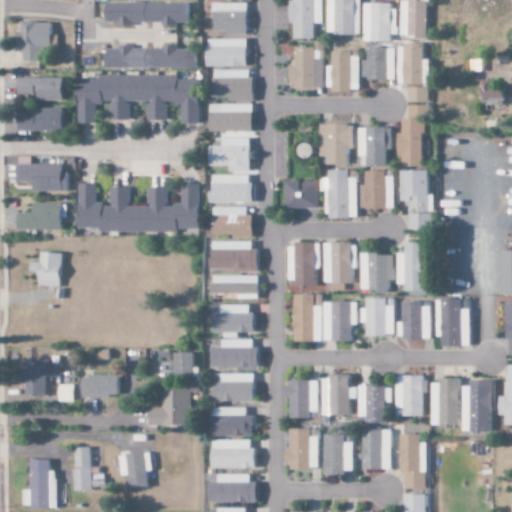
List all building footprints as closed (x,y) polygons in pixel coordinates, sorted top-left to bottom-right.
[(324,24),(324,0),(293,0),(293,23),(293,39),(316,39),(317,24),(324,24)] [(329,0),(328,34),(362,35),(362,21),(357,21),(357,0),(329,0)] [(428,0),(408,0),(409,2),(402,2),(402,38),(428,38),(428,0)] [(365,42),(393,42),(394,4),(366,3),(365,42)] [(164,24),(164,26),(178,26),(178,23),(191,23),(191,4),(108,4),(108,23),(164,24)] [(214,4),(215,32),(227,32),(227,36),(249,36),(248,4),(214,4)] [(22,63),(40,62),(40,46),(58,46),(58,35),(53,35),(52,22),(21,22),(22,63)] [(248,39),(207,40),(208,67),(249,67),(248,39)] [(297,66),(292,66),(292,88),(326,87),(325,42),(317,43),(317,47),(297,48),(297,66)] [(426,44),(402,44),(401,84),(431,85),(431,61),(426,61),(426,44)] [(108,47),(107,69),(199,70),(199,49),(108,47)] [(334,51),(334,92),(361,92),(361,52),(334,51)] [(228,102),(255,102),(255,78),(250,78),(250,70),(214,70),(213,98),(228,98),(228,102)] [(64,79),(20,78),(20,96),(38,96),(38,101),(63,102),(64,79)] [(200,78),(79,78),(79,124),(96,124),(96,104),(110,104),(110,121),(130,121),(130,102),(148,102),(148,121),(168,121),(168,104),(182,104),(182,124),(200,124),(200,78)] [(499,99),(498,81),(478,82),(479,100),(499,99)] [(410,103),(430,103),(430,88),(410,87),(410,103)] [(210,105),(210,133),(216,133),(216,146),(211,147),(212,167),(230,167),(230,172),(253,171),(252,135),(254,135),(253,104),(210,105)] [(425,106),(410,106),(410,118),(404,119),(404,134),(399,134),(400,156),(404,156),(404,167),(426,167),(425,106)] [(19,115),(20,132),(64,131),(64,109),(38,109),(38,114),(19,115)] [(350,165),(349,149),(355,149),(355,125),(322,126),(322,157),(330,157),(330,166),(350,165)] [(393,128),(360,128),(361,162),(360,162),(360,166),(389,166),(388,150),(393,150),(393,128)] [(34,192),(69,192),(69,173),(63,173),(64,165),(19,165),(19,182),(34,182),(34,192)] [(352,170),(332,171),(332,179),(325,179),(325,192),(332,192),(332,219),(359,218),(359,178),(352,178),(352,170)] [(367,171),(367,185),(362,185),(363,210),(396,209),(395,171),(367,171)] [(403,171),(403,202),(412,202),(412,211),(436,211),(435,195),(430,195),(430,171),(403,171)] [(213,204),(254,204),(254,174),(212,175),(213,204)] [(319,182),(287,182),(286,209),(319,209),(319,182)] [(79,228),(101,229),(101,232),(180,234),(180,229),(200,230),(201,185),(182,185),(182,206),(168,205),(168,189),(149,188),(149,208),(131,207),(131,188),(111,188),(111,205),(97,205),(97,185),(80,184),(79,228)] [(34,213),(19,213),(18,230),(63,231),(63,204),(34,203),(34,213)] [(248,208),(214,208),(213,235),(233,235),(233,238),(254,239),(254,216),(248,216),(248,208)] [(433,231),(433,213),(411,214),(411,231),(433,231)] [(213,270),(260,271),(260,250),(253,250),(253,242),(213,242),(213,270)] [(325,283),(333,283),(333,291),(346,291),(346,284),(354,284),(354,243),(326,243),(325,283)] [(427,243),(407,243),(407,254),(398,254),(398,285),(408,285),(408,296),(427,296),(427,243)] [(289,244),(289,281),(297,281),(297,286),(318,286),(318,244),(289,244)] [(511,251),(498,252),(498,295),(511,295),(511,251)] [(33,263),(33,272),(40,273),(40,287),(63,288),(64,253),(42,253),(42,263),(33,263)] [(395,254),(361,254),(362,292),(390,292),(390,281),(395,281),(395,254)] [(240,300),(260,299),(260,276),(213,277),(214,295),(240,294),(240,300)] [(323,343),(324,295),(298,295),(296,342),(323,343)] [(389,299),(368,299),(369,309),(363,309),(363,324),(368,323),(369,337),(397,336),(396,306),(389,306),(389,299)] [(471,299),(438,300),(439,338),(444,338),(444,347),(472,346),(471,299)] [(359,303),(325,303),(326,342),(354,342),(353,326),(359,326),(359,303)] [(433,340),(433,303),(405,303),(405,323),(399,323),(399,339),(433,340)] [(216,313),(216,333),(257,334),(257,314),(252,314),(252,306),(223,306),(223,313),(216,313)] [(255,340),(220,341),(220,348),(214,348),(214,369),(262,368),(261,349),(255,349),(255,340)] [(195,353),(175,354),(176,378),(195,378),(195,353)] [(48,397),(48,377),(56,377),(57,365),(24,365),(24,384),(28,384),(27,396),(48,397)] [(511,366),(506,366),(506,384),(503,384),(503,397),(497,397),(497,416),(503,416),(503,426),(511,426),(511,366)] [(256,374),(222,374),(222,382),(216,382),(216,403),(256,403),(256,374)] [(121,376),(84,376),(84,396),(122,396),(121,376)] [(324,416),(352,416),(352,377),(325,376),(324,416)] [(425,417),(426,376),(398,376),(397,410),(405,410),(405,417),(425,417)] [(434,380),(433,426),(461,426),(462,381),(434,380)] [(465,387),(464,432),(489,432),(490,381),(472,381),(472,387),(465,387)] [(321,382),(287,382),(287,398),(293,398),(292,418),(312,419),(312,412),(320,412),(321,382)] [(76,385),(61,386),(61,403),(77,402),(76,385)] [(189,427),(190,387),(164,386),(164,408),(151,408),(151,426),(189,427)] [(360,387),(361,419),(368,418),(368,424),(387,423),(386,398),(393,398),(393,386),(360,387)] [(249,409),(215,408),(214,437),(255,437),(256,417),(248,416),(249,409)] [(312,430),(292,430),(292,452),(287,452),(287,463),(293,463),(293,469),(320,470),(321,437),(312,437),(312,430)] [(392,430),(365,431),(366,470),(393,470),(392,430)] [(355,475),(355,435),(327,435),(326,474),(355,475)] [(406,490),(429,490),(428,443),(422,443),(422,435),(402,435),(403,474),(406,474),(406,490)] [(253,441),(215,441),(215,469),(258,470),(258,448),(253,448),(253,441)] [(92,448),(75,448),(76,492),(93,491),(92,448)] [(152,453),(120,455),(122,477),(130,476),(131,489),(148,488),(147,472),(154,472),(152,453)] [(51,461),(32,460),(31,490),(23,490),(23,508),(58,508),(58,493),(51,493),(51,461)] [(212,503),(259,503),(260,483),(253,483),(253,475),(220,475),(220,483),(212,483),(212,503)]
